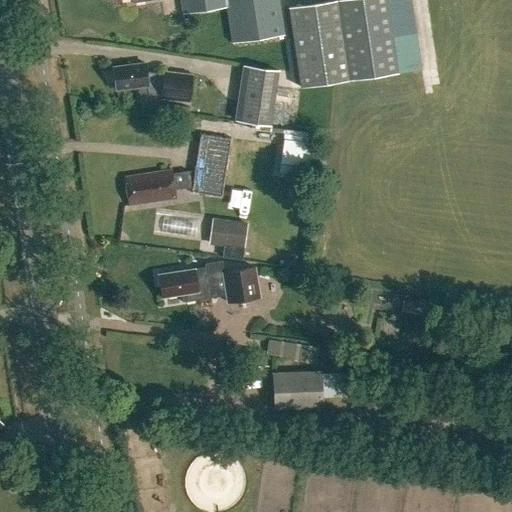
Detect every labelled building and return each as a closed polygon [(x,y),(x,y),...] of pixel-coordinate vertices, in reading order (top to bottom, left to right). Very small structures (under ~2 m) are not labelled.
[(131,0),(131,2),(141,0),(179,0),(182,14),(226,7),(231,42),(283,35),(278,2),(289,1),(288,0),(131,0)] [(327,0),(287,6),(299,87),(349,80),(336,0),(327,0)] [(398,72),(387,0),(337,0),(349,79),(398,72)] [(159,97),(188,100),(191,74),(162,71),(162,73),(145,71),(144,63),(112,67),(115,88),(146,85),(147,93),(160,94),(159,97)] [(270,125),(278,71),(244,66),(236,121),(270,125)] [(172,146),(125,154),(130,183),(177,176),(176,173),(188,171),(186,184),(218,188),(226,129),(194,124),(191,147),(173,150),(172,146)] [(292,125),(289,145),(311,147),(314,128),(292,125)] [(246,224),(227,222),(224,245),(243,248),(246,224)] [(224,294),(226,302),(257,297),(252,267),(222,272),(220,260),(203,263),(204,267),(157,274),(161,297),(180,293),(181,301),(224,294)] [(403,299),(401,310),(423,314),(425,303),(403,299)] [(273,374),(275,406),(323,404),(321,372),(273,374)]
